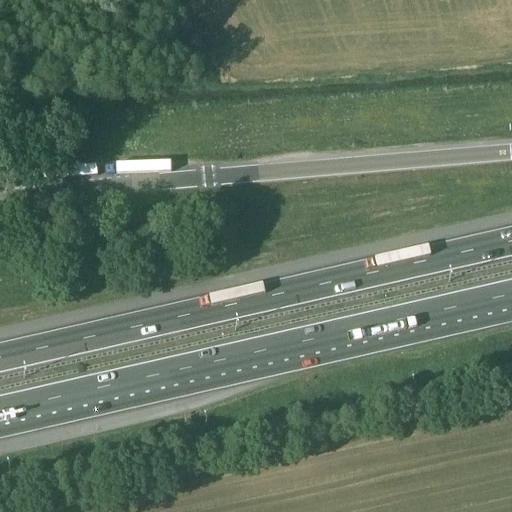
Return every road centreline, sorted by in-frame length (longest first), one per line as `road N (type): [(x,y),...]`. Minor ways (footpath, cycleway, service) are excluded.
road 1 (motorway): [(511,240),(0,357)]
road 2 (motorway): [(0,410),(511,294)]
